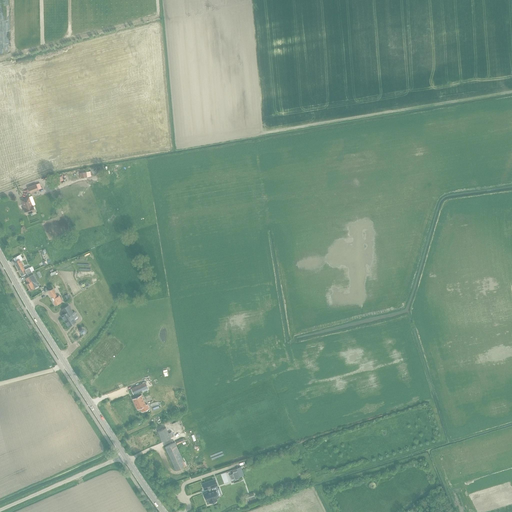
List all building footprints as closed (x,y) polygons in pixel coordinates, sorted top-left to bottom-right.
[(28,187),(30,193),(41,189),(39,183),(36,184),(28,187)] [(26,214),(35,211),(32,205),(32,206),(29,197),(21,200),(24,209),(26,214)] [(21,276),(26,273),(27,275),(32,272),(29,268),(25,270),(20,259),(14,262),(21,276)] [(29,290),(38,286),(36,282),(37,282),(33,275),(25,279),(28,283),(26,284),(29,290)] [(59,301),(61,300),(59,296),(57,297),(53,289),(48,291),(54,305),(56,304),(57,305),(59,304),(58,303),(59,303),(59,301)] [(61,316),(68,326),(75,322),(71,314),(73,313),(68,305),(63,308),(66,313),(61,316)] [(148,387),(145,382),(131,389),(133,394),(148,387)] [(142,412),(149,408),(147,404),(146,405),(141,395),(132,399),(137,409),(140,408),(142,412)] [(175,431),(181,428),(178,421),(172,424),(175,431)] [(162,442),(170,438),(166,428),(158,431),(162,442)] [(195,453),(200,451),(195,440),(190,442),(195,453)] [(175,470),(185,466),(175,443),(165,447),(175,470)] [(216,498),(218,498),(215,489),(212,491),(211,488),(217,486),(215,479),(202,483),(205,490),(208,489),(209,491),(204,493),(207,502),(209,501),(209,503),(217,500),(216,498)]
